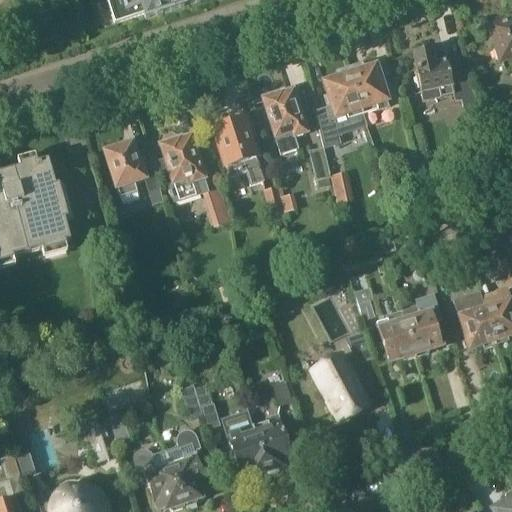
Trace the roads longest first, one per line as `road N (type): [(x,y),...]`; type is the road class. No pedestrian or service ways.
road 1 (residential): [(0,96),(301,0)]
road 2 (residential): [(336,511),(511,415)]
